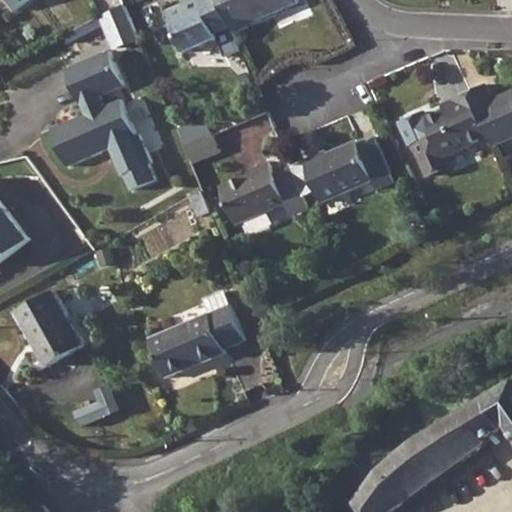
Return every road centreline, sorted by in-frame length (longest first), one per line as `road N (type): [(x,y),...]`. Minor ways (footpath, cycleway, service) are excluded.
road 1 (residential): [(284,418),(180,466),(111,483),(39,465),(0,413)]
road 2 (residential): [(511,255),(365,322)]
road 3 (residential): [(284,418),(342,392),(365,322)]
road 4 (residential): [(365,322),(338,342),(284,418)]
road 5 (residential): [(388,22),(511,33)]
